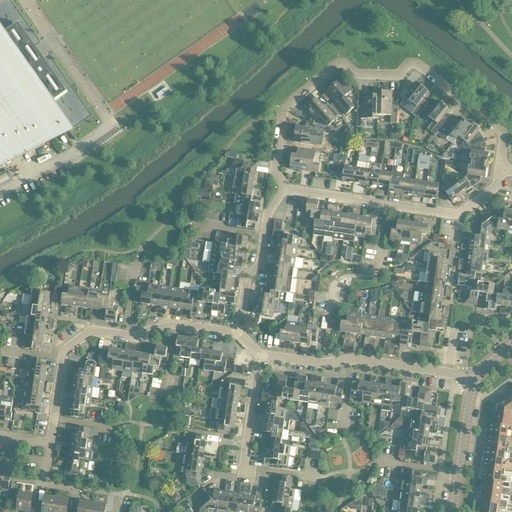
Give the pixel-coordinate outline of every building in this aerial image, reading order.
[(19,23),(4,33),(3,33),(2,34),(0,30),(0,164),(68,129),(75,140),(78,139),(52,103),(67,92),(19,23)] [(346,114),(353,108),(344,97),(352,90),(342,80),(335,87),(333,85),(326,92),(346,114)] [(423,99),(428,92),(417,83),(406,97),(417,106),(411,113),(416,118),(428,103),(423,99)] [(377,91),(377,95),(377,115),(390,115),(390,123),(397,123),(397,102),(391,102),(392,91),(377,91)] [(377,95),(363,94),(363,105),(357,105),(356,126),(363,126),(363,118),(377,119),(377,115),(377,95)] [(315,120),(320,116),(328,126),(333,122),(337,126),(341,122),(338,117),(339,116),(328,103),(323,107),(317,100),(306,109),(315,120)] [(438,132),(446,122),(441,119),(449,109),(438,100),(426,115),(433,121),(427,129),(436,135),(438,132)] [(446,122),(438,132),(446,138),(450,134),(456,139),(458,136),(468,124),(459,116),(451,126),(446,122)] [(470,121),(468,124),(458,136),(464,141),(462,144),(464,149),(470,147),(469,147),(484,141),(481,135),(478,131),(480,129),(470,121)] [(323,137),(324,129),(312,124),(309,128),(296,126),(294,141),(316,144),(317,136),(323,137)] [(469,147),(470,147),(471,150),(469,162),(487,165),(489,153),(484,152),(485,144),(484,141),(469,147)] [(317,172),(319,164),(313,164),(315,150),(298,148),(297,155),(292,154),(290,168),(317,172)] [(418,155),(418,161),(417,167),(428,169),(430,157),(425,156),(419,155),(418,155)] [(256,164),(243,162),(243,160),(235,159),(234,167),(236,168),(234,178),(244,180),(243,185),(253,186),(256,164)] [(354,183),(356,168),(344,166),(345,162),(339,161),(337,173),(343,174),(342,181),(354,183)] [(356,168),(354,183),(366,185),(368,169),(369,163),(357,161),(356,168)] [(467,175),(464,177),(472,187),(480,181),(480,176),(485,177),(487,165),(469,162),(467,175)] [(381,165),(369,163),(368,169),(366,185),(378,186),(381,165)] [(381,163),(381,165),(378,186),(389,188),(390,188),(391,177),(392,177),(392,173),(384,172),(385,164),(381,163)] [(390,188),(389,188),(389,192),(401,194),(403,179),(404,174),(397,173),(398,168),(393,167),(392,173),(392,177),(391,177),(390,188)] [(463,174),(453,182),(462,194),(466,191),(468,193),(473,190),(471,188),(472,187),(464,177),(463,174)] [(234,178),(232,193),(236,194),(251,196),(251,201),(255,202),(256,197),(252,196),(253,186),(243,185),(244,180),(234,178)] [(415,180),(403,179),(401,194),(413,196),(415,180)] [(415,180),(413,196),(425,197),(427,182),(415,180)] [(439,184),(427,182),(425,197),(437,199),(439,184)] [(462,194),(453,182),(443,189),(441,189),(440,195),(442,196),(446,201),(450,198),(452,201),(462,194)] [(205,190),(197,188),(193,187),(193,191),(196,192),(195,195),(203,197),(205,190)] [(251,196),(236,194),(234,204),(240,205),(250,206),(249,211),(259,213),(261,198),(256,197),(255,202),(251,201),(251,196)] [(318,201),(308,199),(305,215),(310,215),(310,220),(315,220),(320,221),(322,211),(317,210),(318,201)] [(240,205),(238,215),(237,226),(255,229),(256,223),(257,223),(259,213),(249,211),(250,206),(240,205)] [(489,213),(484,217),(493,229),(495,228),(507,230),(509,220),(511,220),(511,210),(505,210),(503,219),(492,217),(489,213)] [(315,220),(313,230),(313,235),(323,236),(325,222),(330,222),(332,213),(322,211),(320,221),(315,220)] [(325,222),(323,236),(333,238),(335,223),(340,224),(342,214),(332,213),(330,222),(325,222)] [(335,223),(333,238),(333,239),(343,240),(346,225),(351,225),(352,216),(342,214),(340,224),(335,223)] [(346,225),(343,240),(353,242),(354,236),(356,226),(361,227),(362,217),(352,216),(351,225),(346,225)] [(373,219),(362,217),(361,227),(356,226),(354,236),(365,237),(365,233),(370,234),(373,219)] [(471,235),(469,245),(479,247),(480,242),(489,243),(491,231),(493,229),(484,217),(478,221),(482,225),(481,228),(478,228),(475,230),(474,235),(471,235)] [(407,232),(408,222),(398,220),(397,225),(392,224),(390,239),(400,241),(402,231),(407,232)] [(418,221),(418,223),(417,233),(412,232),(410,242),(421,244),(422,234),(427,235),(429,225),(422,224),(422,222),(418,221)] [(402,231),(400,241),(410,242),(412,232),(417,233),(418,223),(408,222),(407,232),(402,231)] [(284,231),(284,232),(274,230),(272,239),(275,239),(274,244),(277,245),(277,250),(286,251),(287,246),(297,247),(298,237),(291,236),(291,232),(284,231)] [(228,239),(227,244),(226,250),(236,251),(237,247),(246,248),(248,237),(232,235),(232,240),(228,239)] [(208,262),(211,241),(205,240),(202,261),(208,262)] [(213,242),(211,253),(226,255),(225,260),(235,261),(236,251),(226,250),(227,244),(213,242)] [(469,245),(468,255),(477,257),(478,252),(488,253),(489,243),(480,242),(479,247),(469,245)] [(277,250),(275,260),(285,261),(286,256),(295,258),(297,247),(287,246),(286,251),(277,250)] [(325,258),(334,258),(334,248),(325,248),(325,258)] [(422,251),(415,254),(417,260),(424,257),(422,251)] [(437,269),(447,270),(448,260),(439,259),(439,254),(429,252),(428,263),(438,264),(437,269)] [(477,257),(468,255),(466,265),(476,267),(477,262),(486,263),(488,253),(478,252),(477,257)] [(211,253),(209,263),(224,265),(223,270),(233,271),(234,266),(236,266),(236,267),(241,268),(242,262),(237,261),(237,262),(235,261),(225,260),(226,255),(211,253)] [(285,261),(275,260),(274,270),(283,271),(284,266),(294,268),(301,269),(303,259),(295,258),(286,256),(285,261)] [(76,262),(70,264),(73,274),(79,273),(76,262)] [(466,265),(465,275),(475,277),(475,272),(485,274),(486,263),(477,262),(476,267),(466,265)] [(224,265),(209,263),(208,273),(213,273),(223,275),(222,280),(232,281),(233,271),(223,270),(224,265)] [(438,264),(428,263),(426,273),(436,274),(435,279),(445,281),(447,270),(437,269),(438,264)] [(340,264),(322,274),(328,283),(345,272),(340,264)] [(283,271),(274,270),(272,280),(282,281),(283,276),(292,278),(294,268),(284,266),(283,271)] [(223,275),(213,273),(211,284),(221,285),(220,290),(230,291),(232,281),(222,280),(223,275)] [(436,274),(426,273),(425,283),(435,284),(434,289),(444,291),(445,281),(435,279),(436,274)] [(465,275),(459,274),(457,285),(473,287),(474,282),(475,277),(465,275)] [(271,290),(266,289),(265,294),(270,295),(271,290),(287,292),(290,293),(292,278),(283,276),(282,281),(272,280),(271,290)] [(474,282),(473,287),(472,291),(467,290),(465,303),(476,305),(478,293),(480,283),(474,282)] [(435,284),(425,283),(423,293),(433,294),(432,299),(442,301),(444,291),(434,289),(435,284)] [(494,285),(480,283),(478,293),(487,294),(493,294),(494,285)] [(158,296),(159,286),(149,284),(148,288),(137,287),(134,301),(141,302),(141,303),(151,305),(153,295),(158,296)] [(39,302),(49,303),(51,293),(41,291),(42,286),(32,285),(30,295),(40,297),(39,302)] [(68,295),(63,294),(61,304),(71,306),(73,296),(78,297),(79,287),(69,286),(68,295)] [(153,295),(151,305),(161,306),(163,296),(168,297),(169,287),(159,286),(158,296),(153,295)] [(502,296),(497,295),(496,305),(506,306),(508,297),(511,297),(511,287),(504,286),(502,296)] [(90,289),(79,287),(78,297),(73,296),(71,306),(82,308),(83,298),(88,299),(90,289)] [(179,289),(169,287),(168,297),(163,296),(161,306),(171,308),(173,298),(178,299),(179,289)] [(100,290),(90,289),(88,299),(83,298),(82,308),(92,309),(93,299),(98,300),(100,290)] [(173,298),(171,308),(181,309),(183,299),(188,300),(189,290),(179,289),(178,299),(173,298)] [(265,294),(266,289),(261,289),(259,304),(269,305),(269,300),(279,302),(285,302),(287,292),(271,290),(270,295),(265,294)] [(93,299),(92,309),(102,311),(103,301),(109,302),(109,301),(110,292),(100,290),(98,300),(93,299)] [(181,309),(191,311),(193,301),(198,302),(199,292),(189,290),(188,300),(183,299),(181,309)] [(219,295),(210,293),(208,303),(212,304),(218,305),(216,317),(222,318),(224,305),(219,304),(219,301),(234,303),(236,292),(230,291),(220,290),(219,295)] [(191,311),(190,316),(201,318),(203,303),(208,303),(210,293),(199,292),(198,302),(193,301),(191,311)] [(420,292),(418,302),(432,304),(431,309),(441,311),(442,301),(432,299),(433,294),(423,293),(420,292)] [(493,294),(487,294),(485,309),(496,311),(496,305),(497,295),(493,294)] [(40,297),(30,295),(29,305),(39,307),(38,312),(48,313),(49,303),(39,302),(40,297)] [(269,305),(259,304),(257,314),(273,316),(273,311),(278,312),(279,302),(269,300),(269,305)] [(103,301),(102,311),(106,311),(105,321),(116,322),(118,307),(113,306),(114,302),(109,301),(109,302),(103,301)] [(432,304),(418,302),(417,313),(430,315),(429,319),(439,321),(441,311),(431,309),(432,304)] [(39,307),(29,305),(27,315),(37,317),(36,322),(46,323),(48,313),(38,312),(39,307)] [(348,307),(348,312),(346,322),(341,321),(340,331),(350,333),(352,323),(357,324),(358,314),(359,308),(348,307)] [(352,323),(350,333),(360,334),(362,324),(367,325),(368,315),(358,314),(357,324),(352,323)] [(27,315),(26,325),(36,327),(35,332),(45,333),(46,323),(36,322),(37,317),(27,315)] [(378,317),(368,315),(367,325),(362,324),(360,334),(365,335),(365,337),(364,342),(369,343),(370,338),(370,336),(372,326),(377,327),(378,317)] [(372,326),(370,336),(380,337),(382,327),(387,328),(388,318),(378,317),(377,327),(372,326)] [(382,327),(380,337),(391,339),(392,329),(397,330),(398,320),(388,318),(387,328),(382,327)] [(429,319),(428,324),(428,330),(443,332),(445,321),(439,321),(429,319)] [(391,339),(400,340),(401,340),(402,330),(407,331),(409,321),(398,320),(397,330),(392,329),(391,339)] [(409,321),(407,331),(412,332),(417,333),(418,323),(409,321)] [(296,333),(297,323),(287,322),(286,331),(281,330),(279,340),(290,342),(291,332),(296,333)] [(308,325),(297,323),(296,333),(291,332),(290,342),(300,343),(301,334),(306,334),(308,325)] [(428,324),(418,323),(417,333),(421,333),(419,346),(431,347),(433,335),(428,334),(428,330),(428,324)] [(36,327),(26,325),(24,336),(28,336),(27,348),(40,350),(41,344),(43,344),(45,333),(35,332),(36,327)] [(301,334),(300,343),(310,345),(311,341),(316,342),(318,326),(308,325),(306,334),(301,334)] [(401,340),(400,340),(399,346),(410,347),(412,332),(407,331),(402,330),(401,340)] [(187,348),(188,338),(178,337),(175,352),(180,353),(180,357),(190,358),(192,349),(187,348)] [(203,340),(188,338),(187,348),(192,349),(190,358),(200,360),(202,350),(197,349),(197,344),(202,345),(203,340)] [(202,350),(202,345),(197,344),(197,349),(202,350),(200,360),(205,360),(204,370),(214,371),(215,362),(210,361),(212,351),(202,350)] [(152,345),(151,350),(156,351),(155,356),(150,355),(149,364),(154,365),(154,366),(159,366),(160,357),(166,358),(167,348),(152,345)] [(118,360),(120,350),(109,349),(107,364),(112,365),(112,369),(122,370),(123,361),(118,360)] [(130,352),(120,350),(118,360),(123,361),(122,370),(132,372),(133,362),(129,361),(130,352)] [(150,355),(140,353),(139,363),(144,364),(142,373),(153,375),(154,366),(154,365),(149,364),(150,355),(155,356),(156,351),(151,350),(150,355)] [(222,353),(212,351),(210,361),(215,362),(214,371),(225,373),(225,372),(233,373),(234,365),(235,359),(222,357),(222,353)] [(140,353),(130,352),(129,361),(133,362),(132,372),(142,373),(144,364),(139,363),(140,353)] [(27,368),(25,379),(35,380),(36,375),(45,377),(47,366),(46,366),(46,360),(33,358),(31,369),(27,368)] [(86,362),(85,365),(80,364),(81,363),(72,362),(71,368),(75,369),(74,379),(84,381),(84,376),(94,377),(96,363),(94,361),(89,360),(86,362)] [(234,365),(233,373),(243,374),(244,367),(234,365)] [(25,379),(24,389),(33,390),(34,385),(44,387),(45,377),(36,375),(35,380),(25,379)] [(287,377),(275,375),(273,388),(279,389),(285,389),(287,377)] [(306,382),(307,377),(296,375),(294,390),(299,391),(304,392),(306,382)] [(84,381),(74,379),(72,389),(82,391),(83,386),(92,387),(94,377),(84,376),(84,381)] [(220,389),(219,399),(228,401),(229,395),(239,397),(240,386),(244,387),(245,381),(228,378),(227,384),(225,384),(224,389),(220,389)] [(304,392),(299,391),(298,401),(308,403),(309,393),(314,394),(316,384),(306,382),(304,392)] [(368,393),(370,383),(359,382),(359,383),(353,382),(351,396),(362,398),(361,402),(372,404),(373,394),(368,393)] [(400,382),(399,388),(400,388),(398,398),(403,398),(402,408),(412,410),(413,400),(409,399),(411,384),(400,382)] [(380,385),(370,383),(368,393),(373,394),(372,404),(382,405),(383,395),(378,395),(380,385)] [(309,393),(308,403),(318,404),(319,394),(324,395),(326,385),(316,384),(314,394),(309,393)] [(33,390),(24,389),(22,399),(32,401),(33,395),(42,397),(44,387),(34,385),(33,390)] [(336,387),(326,385),(324,395),(319,394),(318,404),(328,406),(329,401),(340,403),(342,389),(336,388),(336,387)] [(390,386),(380,385),(378,395),(383,395),(382,405),(392,407),(393,397),(388,396),(390,386)] [(72,389),(71,399),(81,401),(81,396),(91,397),(92,387),(83,386),(82,391),(72,389)] [(399,388),(390,386),(388,396),(393,397),(392,407),(402,408),(403,398),(398,398),(400,388),(399,388)] [(159,396),(159,387),(150,387),(150,396),(159,396)] [(279,389),(278,392),(278,398),(298,401),(299,391),(294,390),(285,389),(279,389)] [(417,400),(413,400),(412,410),(422,411),(421,416),(431,417),(431,418),(437,419),(438,408),(423,406),(424,402),(429,403),(431,390),(425,389),(423,401),(417,400)] [(278,398),(278,392),(263,390),(261,401),(267,402),(267,401),(277,403),(278,398)] [(32,401),(22,399),(21,409),(36,412),(36,413),(44,414),(45,408),(41,407),(42,397),(33,395),(32,401)] [(213,398),(211,408),(227,411),(228,406),(237,407),(239,397),(229,395),(228,401),(219,399),(213,398)] [(13,398),(2,396),(1,406),(0,406),(0,415),(5,417),(4,421),(11,422),(12,413),(11,413),(13,398)] [(81,401),(71,399),(69,410),(71,410),(70,416),(84,418),(85,407),(89,408),(91,397),(81,396),(81,401)] [(497,405),(496,414),(498,414),(497,423),(511,426),(511,425),(511,407),(507,400),(500,405),(497,405)] [(267,401),(267,402),(266,412),(275,413),(275,418),(284,419),(286,409),(277,408),(277,403),(267,401)] [(227,411),(211,408),(210,418),(216,419),(225,421),(226,416),(236,417),(237,407),(228,406),(227,411)] [(266,412),(264,422),(274,423),(273,428),(283,430),(288,430),(289,420),(284,419),(275,418),(275,413),(266,412)] [(225,421),(216,419),(214,430),(229,432),(229,433),(238,435),(239,428),(234,427),(236,417),(226,416),(225,421)] [(431,417),(421,416),(420,420),(411,419),(409,430),(419,431),(420,426),(430,427),(431,418),(431,417)] [(392,419),(391,426),(401,428),(402,420),(392,419)] [(274,423),(264,422),(262,437),(267,438),(268,432),(272,433),(272,438),(281,440),(283,430),(273,428),(274,423)] [(487,429),(486,433),(506,436),(507,430),(510,430),(511,426),(497,423),(491,422),(490,429),(487,429)] [(381,431),(389,426),(389,424),(382,423),(381,431)] [(97,429),(90,428),(76,426),(75,432),(73,432),(72,443),(81,444),(81,449),(90,450),(92,440),(88,439),(89,434),(98,436),(98,432),(97,429)] [(419,431),(409,430),(403,429),(402,439),(408,440),(418,441),(418,436),(428,437),(430,427),(420,426),(419,431)] [(268,432),(267,438),(271,438),(270,448),(280,450),(279,455),(289,456),(290,446),(293,446),(293,441),(281,440),(272,438),(272,433),(268,432)] [(506,436),(486,433),(486,438),(489,438),(488,445),(508,448),(508,443),(505,443),(506,436)] [(185,444),(184,455),(193,456),(194,451),(204,453),(206,442),(204,442),(205,436),(191,434),(189,445),(185,444)] [(418,441),(408,440),(406,450),(416,452),(417,446),(426,448),(426,453),(430,453),(431,448),(427,447),(428,437),(418,436),(418,441)] [(81,444),(72,443),(70,453),(80,454),(79,459),(89,461),(90,450),(81,449),(81,444)] [(508,448),(488,445),(487,452),(484,451),(483,456),(503,459),(504,452),(507,453),(508,448)] [(416,452),(415,457),(425,458),(424,463),(434,464),(436,449),(431,448),(430,453),(426,453),(426,448),(417,446),(416,452)] [(280,450),(270,448),(268,459),(264,458),(263,464),(272,466),(272,464),(287,467),(289,456),(279,455),(280,450)] [(162,459),(163,452),(151,451),(150,458),(162,459)] [(193,456),(184,455),(182,465),(192,466),(193,461),(202,463),(204,453),(194,451),(193,456)] [(80,454),(70,453),(67,474),(80,476),(81,470),(87,471),(89,461),(79,459),(80,454)] [(503,459),(483,456),(482,461),(485,461),(484,468),(504,471),(505,466),(502,465),(503,459)] [(192,466),(182,465),(181,475),(187,476),(186,482),(199,484),(202,463),(193,461),(192,466)] [(5,469),(0,467),(0,487),(2,488),(1,491),(8,492),(10,479),(4,478),(5,469)] [(504,471),(484,468),(483,474),(480,474),(480,479),(486,480),(486,479),(500,481),(501,475),(504,475),(504,471)] [(402,480),(400,491),(410,492),(411,487),(421,489),(422,478),(421,478),(422,472),(408,470),(406,481),(402,480)] [(283,498),(293,500),(294,489),(290,489),(292,477),(278,475),(277,482),(276,481),(274,492),(284,493),(283,498)] [(377,483),(397,487),(398,479),(379,476),(377,483)] [(482,486),(481,490),(501,493),(502,487),(509,488),(510,483),(500,481),(486,479),(486,480),(485,486),(482,486)] [(228,503),(226,511),(237,511),(238,504),(243,505),(245,493),(247,483),(240,482),(239,492),(240,492),(240,495),(235,494),(233,504),(228,503)] [(238,504),(237,511),(247,511),(249,506),(254,507),(253,509),(259,510),(261,500),(255,499),(255,497),(250,496),(250,494),(252,484),(247,483),(245,493),(243,505),(238,504)] [(374,487),(369,491),(373,495),(378,496),(379,488),(374,487)] [(400,491),(399,501),(409,502),(409,497),(419,499),(420,494),(421,489),(411,487),(410,492),(400,491)] [(203,489),(201,502),(199,511),(216,511),(217,511),(218,501),(223,502),(225,492),(203,489)] [(501,493),(481,490),(480,495),(483,495),(482,502),(507,506),(507,501),(500,500),(501,493)] [(19,492),(19,493),(15,493),(14,503),(18,503),(17,510),(24,511),(35,511),(36,507),(30,507),(32,494),(19,492)] [(235,494),(225,492),(223,502),(218,501),(217,511),(222,511),(226,511),(228,503),(233,504),(235,494)] [(284,493),(274,492),(272,507),(277,508),(278,503),(282,503),(282,509),(291,510),(293,500),(283,498),(284,493)] [(36,507),(35,511),(54,511),(56,498),(44,496),(42,508),(36,507)] [(399,501),(397,511),(404,511),(407,511),(408,507),(418,509),(418,504),(419,499),(409,497),(409,502),(399,501)] [(56,498),(54,511),(67,511),(66,511),(68,499),(56,498)] [(187,504),(190,503),(188,499),(177,507),(180,511),(192,511),(193,511),(187,504)] [(78,511),(91,511),(93,503),(80,501),(78,511)] [(507,506),(482,502),(481,509),(478,508),(477,511),(498,511),(499,509),(506,510),(507,506)] [(93,503),(91,511),(104,511),(106,505),(93,503)] [(295,511),(296,510),(291,510),(282,509),(282,503),(278,503),(277,508),(281,509),(280,511),(295,511)]
